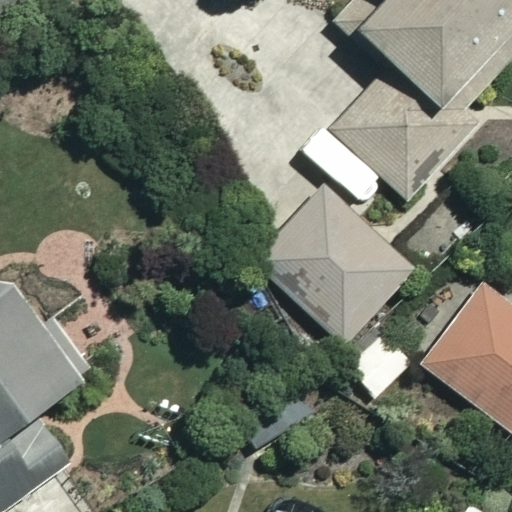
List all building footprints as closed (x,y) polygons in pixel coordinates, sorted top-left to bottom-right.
[(511,0),(349,0),(333,19),(387,68),(331,128),(405,196),(460,136),(425,104),(511,11),(511,12),(511,0)] [(402,269),(312,188),(246,261),(337,342),(402,269)] [(0,511),(64,466),(22,407),(82,365),(46,315),(32,325),(0,279),(0,511)] [(511,311),(478,286),(418,367),(511,436),(511,311)] [(405,362),(375,332),(339,367),(370,397),(405,362)]
